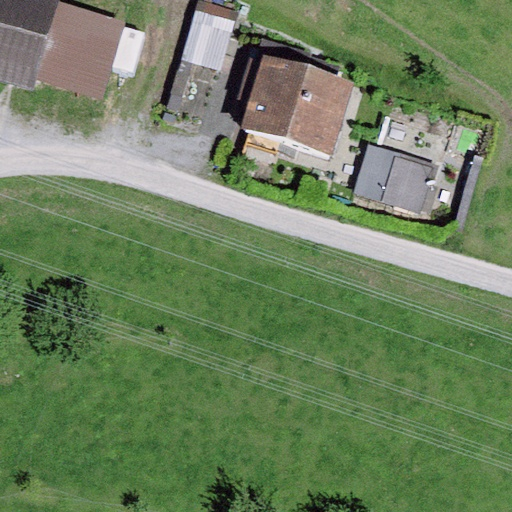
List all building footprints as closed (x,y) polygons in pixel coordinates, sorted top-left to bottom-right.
[(0,0),(0,82),(34,92),(36,82),(60,4),(60,0),(0,0)] [(201,2),(194,25),(231,37),(238,14),(201,2)] [(127,25),(60,4),(36,82),(103,103),(127,25)] [(191,22),(178,19),(158,103),(171,106),(191,22)] [(254,66),(262,69),(243,130),(333,157),(356,84),(312,71),(317,56),(262,39),(254,66)] [(437,166),(369,146),(354,200),(421,219),(437,166)]
